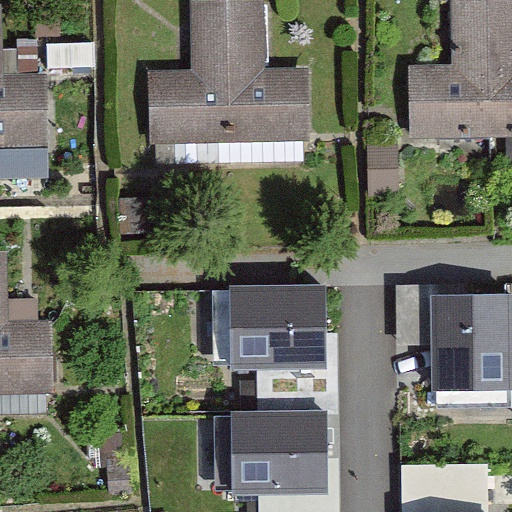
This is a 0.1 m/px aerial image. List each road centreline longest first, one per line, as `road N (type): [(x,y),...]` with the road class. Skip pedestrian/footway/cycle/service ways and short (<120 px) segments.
road 1 (residential): [(369,511),(363,265)]
road 2 (residential): [(137,273),(363,265)]
road 3 (residential): [(363,265),(511,260)]
